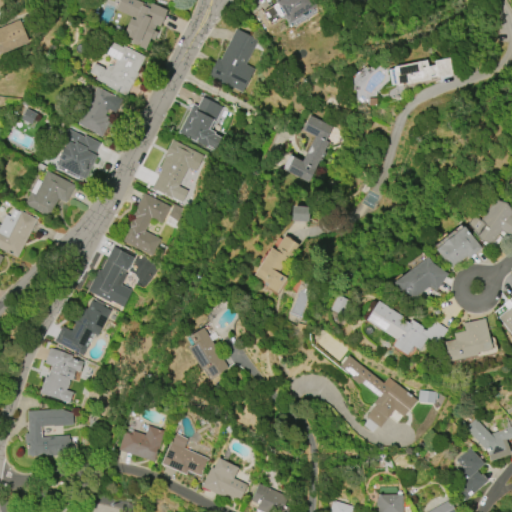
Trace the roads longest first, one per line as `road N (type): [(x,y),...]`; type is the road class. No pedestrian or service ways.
road 1 (residential): [(511,467),(480,511),(172,487),(101,467),(0,487)]
road 2 (residential): [(0,440),(27,358),(115,186)]
road 3 (residential): [(115,186),(210,0)]
road 4 (residential): [(496,0),(511,39),(503,59),(416,99),(396,130)]
road 5 (residential): [(115,186),(0,306)]
road 6 (residential): [(0,505),(68,495),(136,511)]
